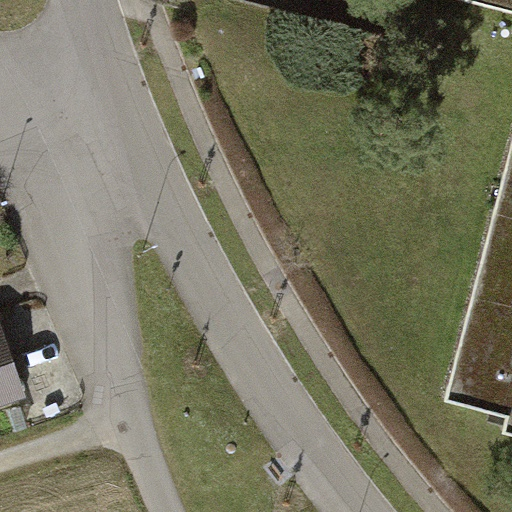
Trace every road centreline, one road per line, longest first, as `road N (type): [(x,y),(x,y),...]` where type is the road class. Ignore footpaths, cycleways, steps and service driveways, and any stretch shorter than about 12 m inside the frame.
road 1 (residential): [(132,117),(204,275),(311,449),(364,511)]
road 2 (residential): [(19,156),(171,511)]
road 3 (track): [(0,467),(131,421)]
road 4 (residential): [(90,0),(132,117)]
